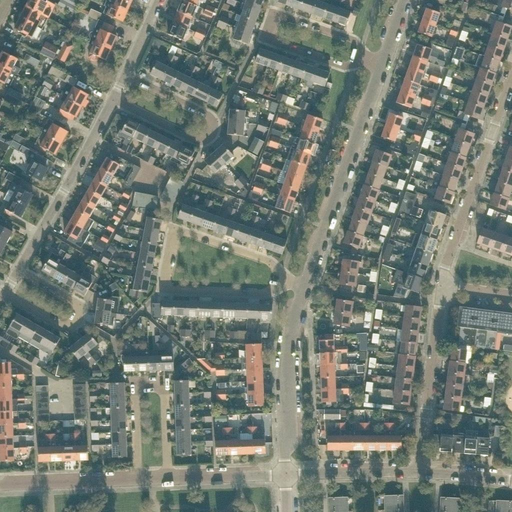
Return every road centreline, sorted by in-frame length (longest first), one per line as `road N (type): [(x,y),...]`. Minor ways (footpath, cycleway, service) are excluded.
road 1 (residential): [(304,289),(380,65)]
road 2 (residential): [(511,72),(438,287)]
road 3 (residential): [(363,58),(356,38),(274,10),(263,37),(346,69)]
road 4 (residential): [(128,72),(212,119),(214,132),(196,138),(113,101)]
road 5 (residential): [(167,479),(164,385),(133,386),(136,480)]
road 6 (residential): [(286,475),(287,339),(304,289)]
road 7 (residential): [(113,101),(21,265)]
road 8 (residential): [(420,472),(438,287)]
road 9 (residential): [(284,282),(265,293),(168,293),(171,235)]
road 10 (residential): [(21,265),(72,299),(81,311),(76,321),(61,326),(5,294)]
road 11 (residential): [(136,480),(0,484)]
road 12 (residential): [(420,472),(286,475)]
road 13 (residential): [(171,235),(176,229),(272,264),(284,282)]
